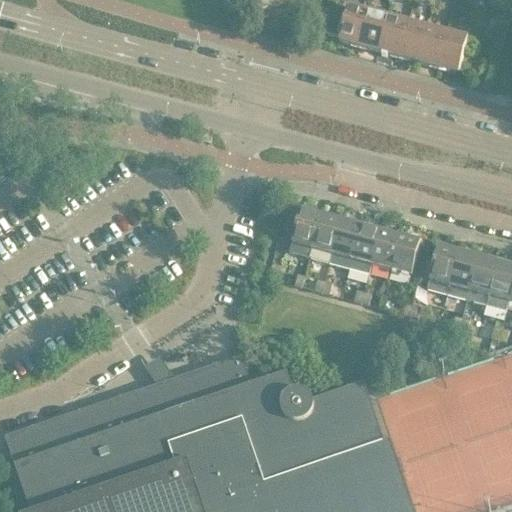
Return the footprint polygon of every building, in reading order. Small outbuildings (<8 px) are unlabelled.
[(288,3),(286,0),(248,0),(250,6),(254,4),(257,14),(288,3)] [(339,44),(360,50),(369,15),(348,9),(339,44)] [(388,20),(369,15),(360,50),(379,55),(388,20)] [(408,25),(388,20),(379,55),(399,60),(408,25)] [(428,30),(408,25),(399,60),(419,65),(428,30)] [(448,36),(428,30),(419,65),(438,71),(448,36)] [(468,41),(448,36),(438,71),(459,76),(468,41)] [(292,247),(313,252),(322,218),(301,213),(292,247)] [(341,224),(322,218),(313,252),(332,258),(341,224)] [(349,273),(361,229),(341,224),(332,258),(330,268),(349,273)] [(369,278),(372,268),(381,234),(361,229),(349,273),(369,278)] [(400,240),(381,234),(372,268),(391,274),(400,240)] [(421,245),(400,240),(391,274),(412,279),(421,245)] [(447,299),(459,255),(439,250),(427,294),(447,299)] [(467,304),(478,260),(459,255),(447,299),(467,304)] [(487,310),(499,266),(478,260),(467,304),(487,310)] [(509,305),(511,294),(511,269),(499,266),(487,310),(507,315),(509,305)] [(305,279),(298,277),(295,289),(302,291),(305,279)] [(325,285),(318,283),(314,294),(322,296),(325,285)] [(334,287),(325,285),(322,296),(330,298),(334,287)] [(354,305),(361,307),(364,295),(357,293),(354,305)] [(372,297),(364,295),(361,307),(369,309),(372,297)] [(403,318),(411,320),(414,308),(406,306),(403,318)] [(421,310),(414,308),(411,320),(418,322),(421,310)] [(452,331),(459,333),(462,321),(455,319),(452,331)] [(470,324),(462,321),(459,333),(467,335),(470,324)] [(492,342),(499,344),(502,332),(495,330),(492,342)] [(510,334),(502,332),(499,344),(507,346),(510,334)] [(144,403),(141,394),(5,440),(29,511),(412,511),(390,447),(384,449),(364,389),(313,407),(312,404),(310,402),(308,400),(306,399),(304,398),(301,397),(299,396),(296,397),(293,397),(287,378),(252,390),(242,360),(221,367),(222,370),(179,385),(175,382),(144,403)]
